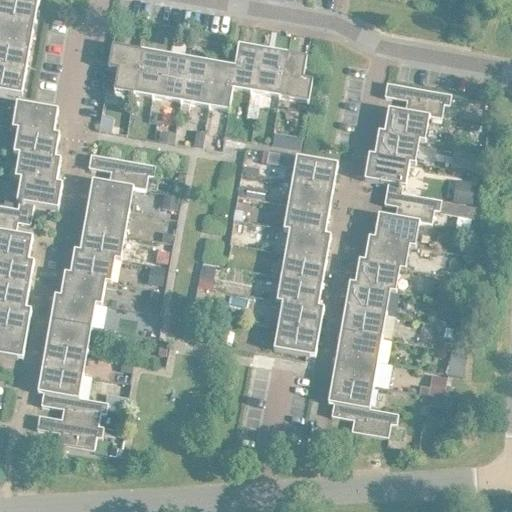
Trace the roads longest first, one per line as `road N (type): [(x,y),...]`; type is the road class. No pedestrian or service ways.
road 1 (tertiary): [(0,508),(265,491)]
road 2 (tertiary): [(265,491),(511,477)]
road 3 (residential): [(290,362),(265,491)]
road 4 (residential): [(385,41),(511,65)]
road 5 (residential): [(103,0),(99,25),(83,35),(70,114)]
road 6 (residential): [(385,41),(364,161)]
